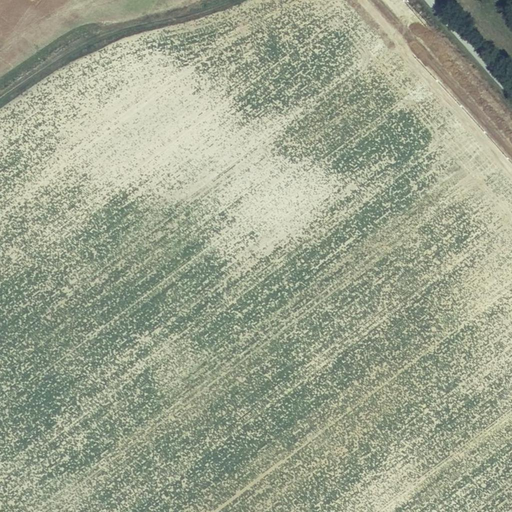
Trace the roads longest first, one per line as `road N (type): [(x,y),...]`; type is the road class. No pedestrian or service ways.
road 1 (track): [(0,102),(68,53),(228,0)]
road 2 (unclassified): [(511,91),(432,0)]
